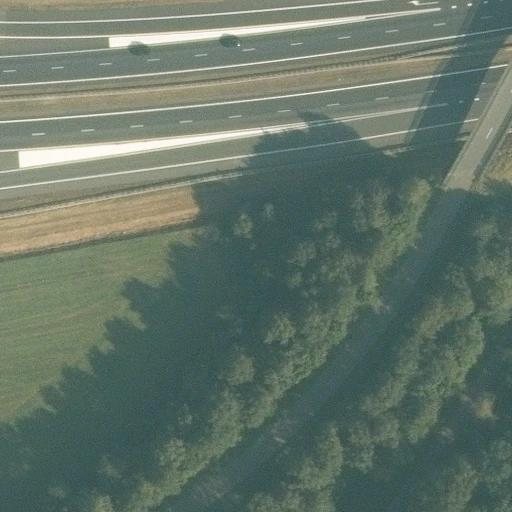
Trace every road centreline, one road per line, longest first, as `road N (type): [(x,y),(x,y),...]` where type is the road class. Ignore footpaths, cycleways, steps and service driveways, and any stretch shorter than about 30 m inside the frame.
road 1 (tertiary): [(183,511),(249,462),(337,376),(414,264),(511,87)]
road 2 (motorway): [(0,181),(446,90)]
road 3 (motorway): [(0,136),(446,90)]
road 4 (motorway): [(439,25),(0,72)]
road 5 (motorway): [(439,25),(0,30)]
road 6 (unclassified): [(511,330),(390,511)]
